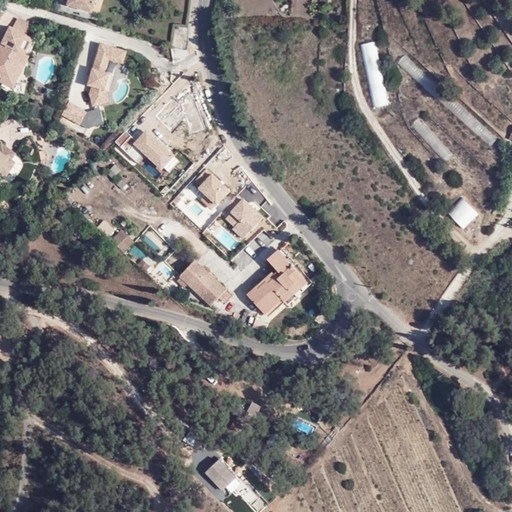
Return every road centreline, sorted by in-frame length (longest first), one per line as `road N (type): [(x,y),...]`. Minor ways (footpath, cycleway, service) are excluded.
road 1 (unclassified): [(0,274),(294,351),(330,337),(348,306)]
road 2 (residential): [(203,59),(235,143),(347,286)]
road 3 (residential): [(361,299),(484,389),(511,459)]
